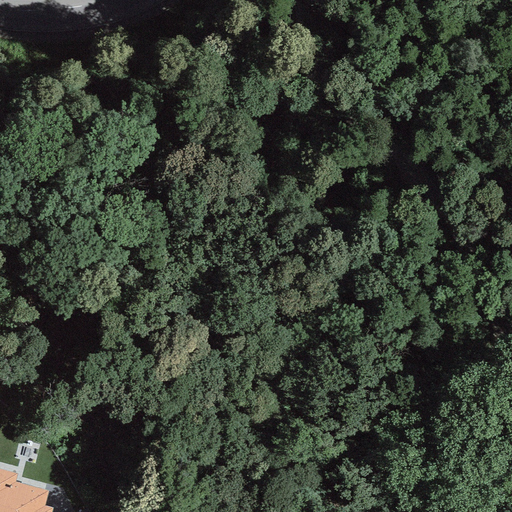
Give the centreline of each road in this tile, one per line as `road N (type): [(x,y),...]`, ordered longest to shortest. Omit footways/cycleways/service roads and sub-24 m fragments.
road 1 (trunk): [(0,431),(511,311)]
road 2 (track): [(306,0),(320,102),(442,215),(499,334),(511,344)]
road 3 (track): [(382,511),(511,392)]
